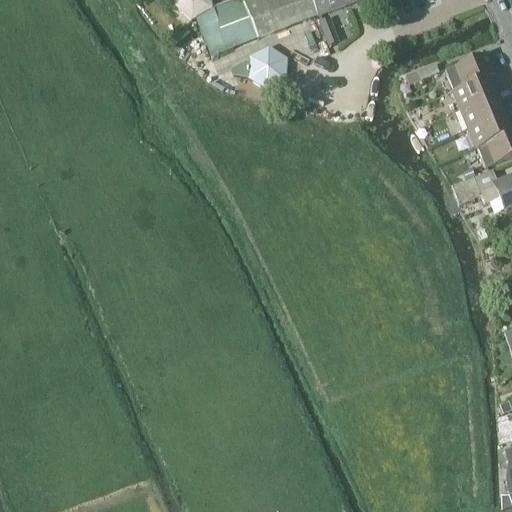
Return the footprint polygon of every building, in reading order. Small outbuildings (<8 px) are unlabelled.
[(179,0),(176,7),(193,21),(215,10),(212,0),(179,0)] [(241,0),(257,41),(355,4),(353,0),(241,0)] [(332,21),(320,25),(330,50),(342,46),(332,21)] [(233,71),(236,77),(250,78),(265,89),(283,81),(283,62),(269,53),(233,71)] [(447,82),(452,94),(453,95),(486,81),(495,77),(487,56),(444,74),(447,82)] [(438,76),(434,67),(404,79),(408,89),(438,76)] [(453,95),(452,94),(451,94),(459,114),(494,99),(486,81),(453,95)] [(494,99),(459,114),(467,132),(501,118),(494,99)] [(476,150),(509,136),(501,118),(467,132),(475,152),(476,151),(476,150)] [(476,150),(476,151),(485,171),(511,159),(511,135),(509,136),(476,150)] [(494,190),(479,196),(473,182),(451,191),(459,210),(481,200),(484,208),(499,201),(505,213),(511,210),(511,181),(494,189),(494,190)] [(511,404),(500,409),(504,419),(511,415),(511,404)]
